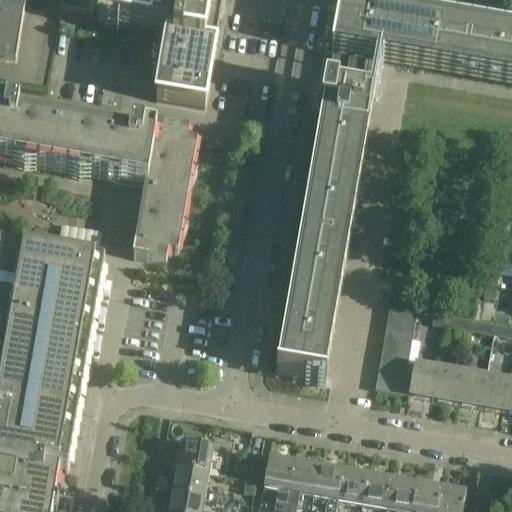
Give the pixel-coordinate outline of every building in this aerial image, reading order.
[(0,0),(0,60),(15,63),(25,0),(0,0)] [(62,0),(60,16),(154,33),(155,27),(180,31),(177,50),(171,49),(161,106),(204,114),(215,54),(213,53),(216,37),(217,38),(223,0),(62,0)] [(275,375),(325,384),(326,382),(320,382),(376,60),(511,84),(511,44),(340,15),(341,9),(339,8),(330,58),(341,60),(335,93),(325,91),(321,113),(327,115),(281,375),(276,374),(275,375)] [(0,164),(107,183),(145,189),(143,201),(135,246),(132,263),(165,268),(167,257),(177,259),(197,147),(187,146),(189,134),(155,128),(153,137),(130,134),(129,142),(117,140),(119,125),(43,111),(42,117),(40,126),(26,124),(16,122),(18,114),(0,111),(0,164)] [(511,194),(503,193),(501,207),(511,209),(511,201),(511,194)] [(499,217),(496,231),(506,233),(509,219),(499,217)] [(495,241),(492,255),(502,256),(504,243),(495,241)] [(0,511),(51,511),(57,484),(58,475),(65,476),(68,477),(68,476),(85,377),(104,270),(0,251),(0,511)] [(490,264),(488,278),(498,280),(500,266),(490,264)] [(496,290),(486,288),(483,302),(493,304),(496,290)] [(387,323),(414,328),(416,316),(390,312),(387,323)] [(445,332),(447,322),(433,319),(432,329),(445,332)] [(385,335),(412,340),(414,328),(387,323),(385,335)] [(457,323),(455,333),(469,336),(470,326),(457,323)] [(480,328),(479,337),(492,340),(494,330),(480,328)] [(511,333),(504,332),(502,342),(511,343),(511,333)] [(383,347),(410,352),(412,340),(385,335),(383,347)] [(381,359),(408,364),(410,352),(383,347),(381,359)] [(379,371),(406,375),(408,364),(381,359),(379,371)] [(433,404),(438,373),(414,368),(408,400),(433,404)] [(377,383),(404,387),(406,375),(379,371),(377,383)] [(438,373),(433,404),(456,408),(462,377),(438,373)] [(462,377),(456,408),(480,413),(485,381),(462,377)] [(485,381),(480,413),(504,417),(509,385),(485,381)] [(404,387),(377,383),(375,394),(402,399),(404,387)] [(182,448),(177,473),(208,478),(212,453),(182,448)] [(246,485),(256,487),(261,461),(247,459),(242,484),(246,485)] [(268,463),(263,494),(278,496),(276,507),(286,509),(287,498),(293,467),(268,463)] [(287,498),(286,509),(297,511),(298,500),(312,502),(318,472),(293,467),(287,498)] [(318,472),(312,502),(327,505),(325,511),(336,511),(338,507),(337,506),(342,476),(318,472)] [(204,503),(208,478),(177,473),(173,498),(204,503)] [(366,480),(342,476),(337,506),(338,507),(361,511),(366,480)] [(386,511),(391,484),(366,480),(361,511),(368,511),(386,511)] [(411,511),(416,489),(391,484),(386,511),(411,511)] [(256,487),(246,485),(244,497),(254,499),(256,487)] [(416,489),(411,511),(437,511),(441,493),(416,489)] [(441,493),(437,511),(463,511),(466,497),(441,493)] [(173,498),(170,511),(202,511),(204,503),(173,498)]
